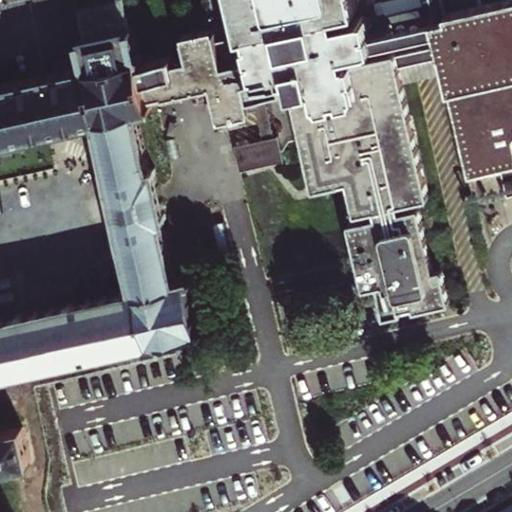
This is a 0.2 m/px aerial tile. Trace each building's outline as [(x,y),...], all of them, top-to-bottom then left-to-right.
[(155,98),(214,83),(222,118),(258,109),(265,138),(237,145),(243,169),(288,159),(285,148),(288,142),(304,138),(315,188),(350,180),(358,212),(377,208),(378,214),(350,220),(365,287),(378,284),(385,315),(404,311),(403,307),(415,304),(416,308),(453,299),(445,265),(436,267),(423,205),(403,209),(402,203),(433,196),(404,64),(402,53),(401,49),(350,61),(348,55),(377,48),(374,36),(369,16),(342,22),(340,14),(363,9),(361,0),(236,0),(245,36),(221,41),(219,33),(187,40),(192,63),(178,66),(176,57),(147,64),(155,98)] [(436,0),(441,20),(451,18),(450,11),(451,11),(449,0),(436,0)] [(511,0),(499,0),(451,11),(450,11),(451,18),(441,20),(437,21),(440,34),(442,43),(444,55),(470,175),(511,166),(511,0)] [(85,19),(91,48),(135,38),(128,9),(85,19)] [(437,21),(374,36),(377,48),(440,34),(437,21)] [(170,219),(158,168),(152,169),(139,109),(157,105),(155,98),(147,64),(144,56),(143,56),(139,37),(135,38),(91,48),(85,49),(90,69),(0,89),(0,473),(33,466),(25,432),(0,437),(0,377),(78,359),(207,330),(195,277),(178,281),(164,220),(170,219)] [(402,53),(404,64),(444,55),(442,43),(402,53)]
